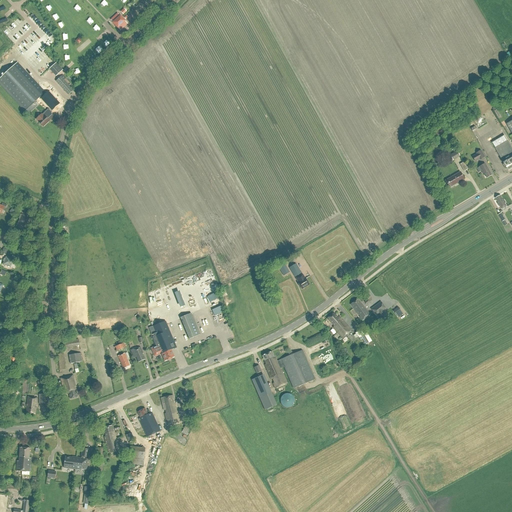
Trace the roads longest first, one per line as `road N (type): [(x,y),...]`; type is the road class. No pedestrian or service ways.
road 1 (unclassified): [(61,421),(50,335),(51,176),(75,98),(171,0)]
road 2 (secondary): [(416,235),(289,328),(61,421)]
